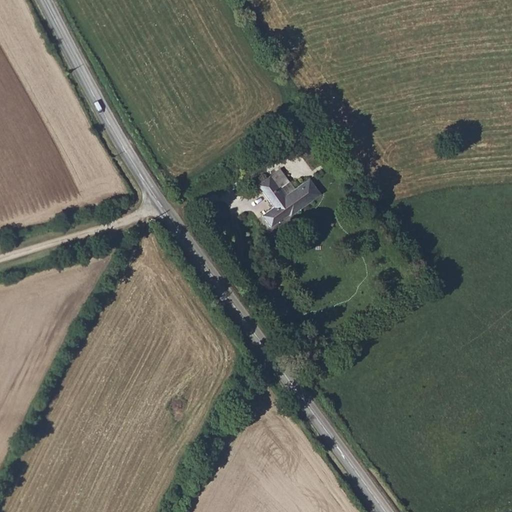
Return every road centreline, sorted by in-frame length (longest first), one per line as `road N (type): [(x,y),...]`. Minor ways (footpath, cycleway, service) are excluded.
road 1 (secondary): [(385,511),(160,206),(44,0)]
road 2 (track): [(160,206),(0,260)]
